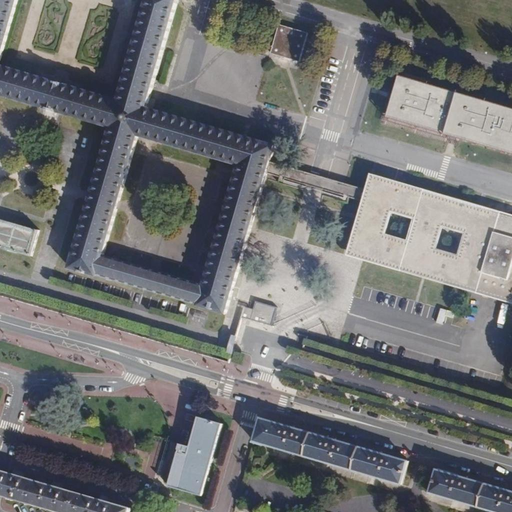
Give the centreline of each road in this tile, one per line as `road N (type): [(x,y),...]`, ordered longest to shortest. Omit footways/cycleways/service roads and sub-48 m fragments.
road 1 (residential): [(147,511),(149,505),(1,461)]
road 2 (primary): [(511,468),(363,424)]
road 3 (primary): [(133,357),(0,320)]
road 4 (residential): [(25,379),(122,384),(131,378),(133,357)]
road 5 (primary): [(133,357),(155,373),(252,402)]
road 6 (primary): [(257,387),(133,357)]
